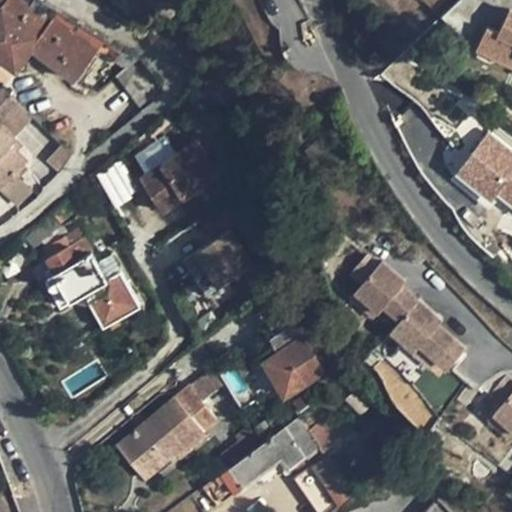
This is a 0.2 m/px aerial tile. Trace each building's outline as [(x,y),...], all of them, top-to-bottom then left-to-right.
[(18,0),(7,0),(2,7),(23,20),(30,8),(18,0)] [(23,20),(2,7),(1,9),(0,10),(0,33),(10,41),(23,20)] [(38,14),(30,8),(23,20),(31,26),(38,14)] [(511,12),(508,11),(498,31),(486,25),(476,47),(511,63),(511,12)] [(57,12),(54,16),(102,41),(57,12)] [(28,55),(32,51),(43,33),(42,31),(49,22),(38,14),(31,26),(23,20),(10,41),(28,55)] [(102,41),(54,16),(51,19),(94,52),(102,41)] [(94,52),(51,19),(49,22),(42,31),(43,33),(78,73),(94,52)] [(28,55),(10,41),(0,33),(0,59),(15,70),(28,55)] [(73,80),(78,73),(43,33),(32,51),(40,57),(73,80)] [(94,52),(115,63),(126,54),(102,41),(94,52)] [(126,54),(115,63),(106,69),(140,113),(165,94),(132,49),(126,54)] [(23,103),(15,95),(13,93),(5,99),(7,101),(16,110),(22,104),(23,103)] [(16,110),(7,101),(0,107),(0,124),(0,125),(5,120),(14,130),(31,113),(22,104),(16,110)] [(0,188),(5,184),(20,169),(32,157),(14,140),(19,135),(14,130),(5,120),(0,125),(0,124),(0,188)] [(456,176),(511,212),(511,149),(484,132),(456,176)] [(196,143),(141,177),(161,211),(217,176),(196,143)] [(35,184),(20,169),(5,184),(20,199),(35,184)] [(213,205),(190,219),(204,241),(227,226),(213,205)] [(204,241),(195,246),(218,282),(249,262),(227,226),(204,241)] [(140,306),(127,283),(126,282),(111,255),(97,261),(83,237),(46,257),(53,271),(44,276),(60,305),(72,299),(91,304),(103,325),(140,306)] [(195,246),(184,253),(207,288),(218,282),(195,246)] [(345,275),(356,285),(372,267),(361,257),(345,275)] [(375,264),(372,267),(356,285),(350,292),(372,313),(378,307),(392,292),(396,287),(398,284),(375,264)] [(403,293),(396,287),(392,292),(398,298),(403,293)] [(285,396),(313,380),(331,369),(302,320),(292,328),(269,291),(248,304),(273,346),(262,353),(266,359),(263,360),(285,396)] [(367,319),(372,313),(350,292),(343,299),(367,319)] [(398,298),(392,292),(378,307),(394,321),(412,302),(403,293),(398,298)] [(427,331),(432,325),(434,322),(412,302),(394,321),(385,332),(407,352),(414,345),(427,331)] [(438,331),(432,325),(427,331),(433,337),(438,331)] [(414,345),(431,361),(441,369),(458,350),(438,331),(433,337),(427,331),(414,345)] [(424,369),(431,361),(414,345),(407,352),(406,354),(424,369)] [(69,371),(80,387),(104,372),(92,355),(69,371)] [(237,359),(232,361),(240,375),(245,372),(237,359)] [(240,375),(232,361),(228,364),(235,378),(240,375)] [(202,400),(221,383),(218,377),(211,365),(189,384),(202,400)] [(334,368),(331,369),(313,380),(318,389),(338,376),(334,368)] [(485,398),(495,407),(511,390),(500,380),(485,398)] [(145,433),(139,426),(117,444),(132,461),(143,452),(157,469),(177,452),(204,430),(217,418),(202,400),(189,384),(175,396),(178,400),(162,414),(164,416),(145,433)] [(511,389),(511,390),(495,407),(487,416),(511,437),(511,436),(511,389)] [(175,396),(139,426),(145,433),(164,416),(162,414),(178,400),(175,396)] [(230,406),(218,412),(224,423),(235,415),(230,406)] [(300,416),(276,433),(259,445),(229,467),(213,478),(203,485),(218,505),(243,487),(242,486),(281,457),(291,468),(322,445),(325,450),(337,441),(321,420),(309,429),(300,416)] [(506,443),(511,437),(487,416),(482,422),(506,443)] [(259,445),(250,429),(234,440),(236,443),(220,455),(229,467),(259,445)] [(209,436),(204,430),(177,452),(182,458),(209,436)] [(322,445),(291,468),(296,478),(328,455),(325,450),(322,445)] [(476,458),(461,450),(454,464),(469,472),(476,458)] [(146,478),(157,469),(143,452),(132,461),(146,478)] [(194,455),(173,472),(189,492),(211,473),(194,455)] [(296,478),(319,511),(331,511),(339,505),(357,489),(337,468),(328,455),(296,478)] [(422,511),(443,511),(432,502),(422,511)]
